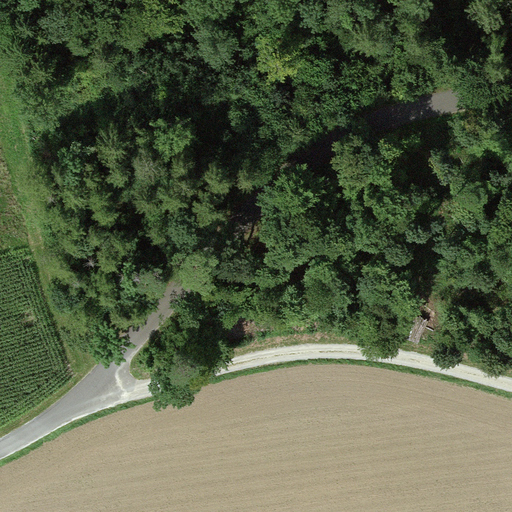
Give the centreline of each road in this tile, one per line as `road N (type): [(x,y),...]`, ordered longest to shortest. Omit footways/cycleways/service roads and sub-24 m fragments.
road 1 (unclassified): [(0,444),(66,419),(260,195),(399,110),(511,88)]
road 2 (track): [(511,385),(375,356),(245,364),(66,419)]
